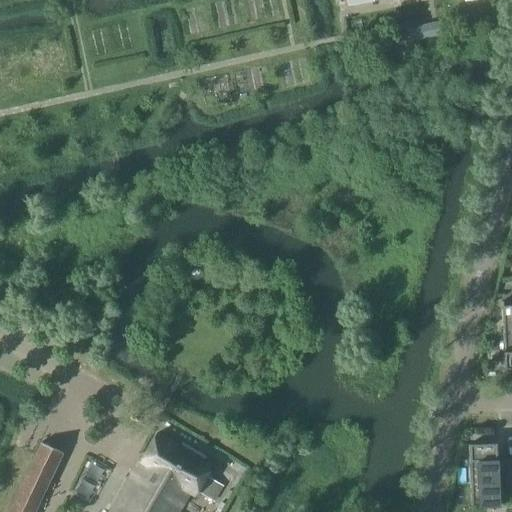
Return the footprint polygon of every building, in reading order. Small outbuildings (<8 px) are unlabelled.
[(421,39),(418,27),(406,29),(409,42),(421,39)] [(511,306),(501,307),(504,370),(511,369),(511,306)] [(177,511),(189,492),(195,495),(197,492),(213,501),(222,486),(206,476),(211,468),(156,434),(130,479),(111,511),(177,511)] [(40,443),(23,481),(8,511),(34,511),(62,453),(40,443)] [(468,445),(470,508),(498,507),(495,444),(468,445)]
